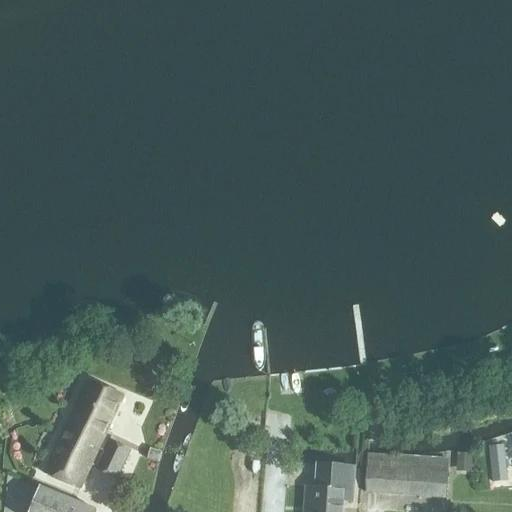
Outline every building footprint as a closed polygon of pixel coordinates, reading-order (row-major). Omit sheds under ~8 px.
[(96,470),(114,478),(128,447),(105,436),(123,396),(88,380),(46,473),(82,490),(99,450),(104,452),(96,470)] [(244,426),(231,424),(227,445),(252,450),(255,431),(244,429),(244,426)] [(507,479),(504,443),(489,444),(492,480),(507,479)] [(472,452),(457,452),(456,471),(471,471),(472,452)] [(368,454),(365,492),(446,498),(449,460),(385,455),(368,454)] [(317,464),(312,511),(350,511),(354,467),(317,464)] [(94,511),(96,509),(40,486),(29,511),(94,511)]
